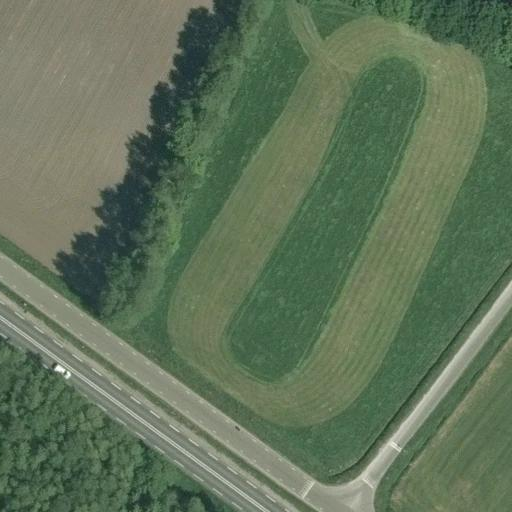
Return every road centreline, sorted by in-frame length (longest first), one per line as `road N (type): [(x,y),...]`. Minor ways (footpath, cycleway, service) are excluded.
road 1 (unclassified): [(339,511),(0,265)]
road 2 (primary): [(266,511),(0,317)]
road 3 (unclassified): [(346,511),(511,298)]
